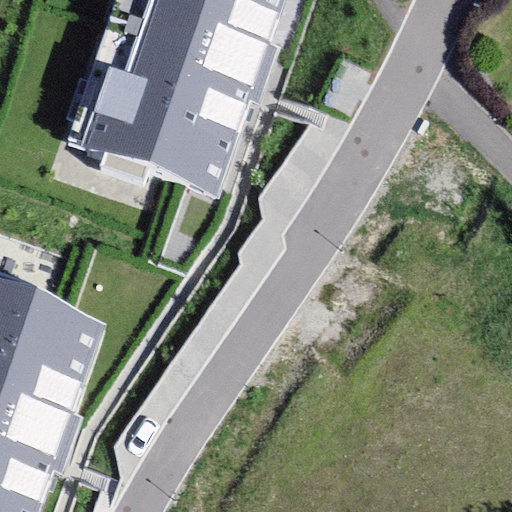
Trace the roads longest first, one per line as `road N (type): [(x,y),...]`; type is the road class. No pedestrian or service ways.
road 1 (residential): [(442,0),(302,262),(211,385),(134,511)]
road 2 (track): [(511,178),(376,0)]
